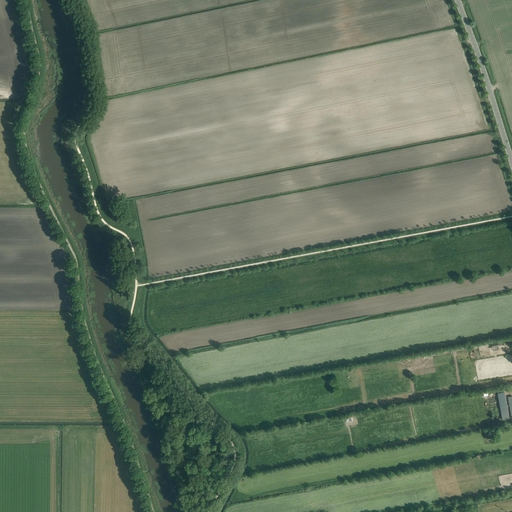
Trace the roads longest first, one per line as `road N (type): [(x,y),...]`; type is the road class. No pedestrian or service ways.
road 1 (track): [(154,511),(92,346),(75,258),(29,158),(26,130),(40,84),(26,0)]
road 2 (unknown): [(511,221),(135,290)]
road 3 (unclassified): [(511,161),(456,0)]
